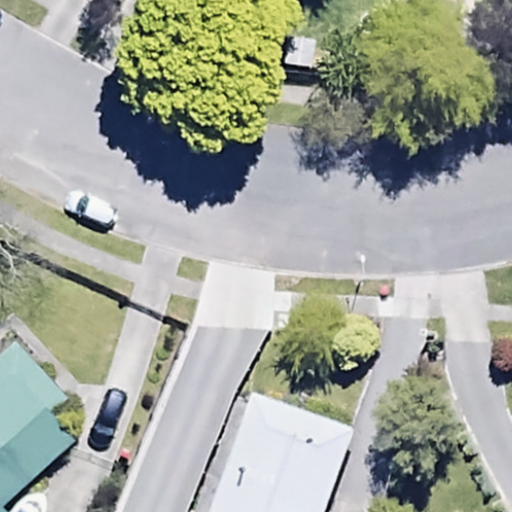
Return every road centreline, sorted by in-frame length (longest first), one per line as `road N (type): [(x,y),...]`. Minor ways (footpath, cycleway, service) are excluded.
road 1 (residential): [(267,189),(227,330),(154,511)]
road 2 (residential): [(0,90),(141,161),(267,189)]
road 3 (residential): [(267,189),(313,199),(511,199)]
